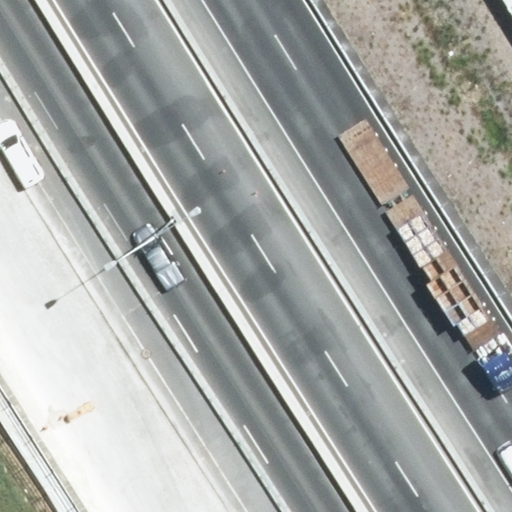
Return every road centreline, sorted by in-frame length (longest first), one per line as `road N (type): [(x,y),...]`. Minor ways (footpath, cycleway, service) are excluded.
road 1 (motorway): [(169,0),(498,511)]
road 2 (motorway): [(302,511),(0,43)]
